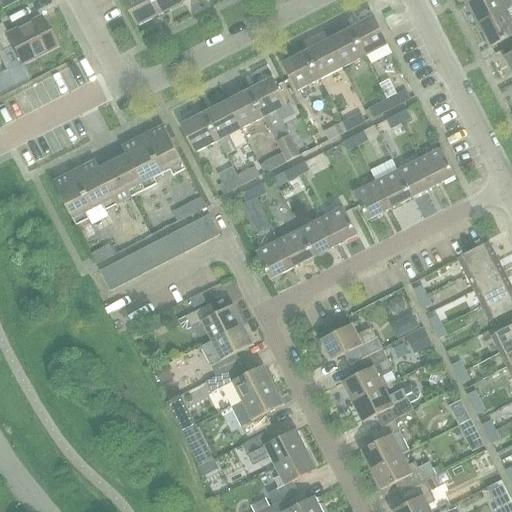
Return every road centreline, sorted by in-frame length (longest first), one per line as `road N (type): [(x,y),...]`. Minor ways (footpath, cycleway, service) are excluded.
road 1 (residential): [(354,511),(260,318),(500,189)]
road 2 (residential): [(500,189),(401,0)]
road 3 (residential): [(315,0),(152,84),(124,81)]
road 4 (residential): [(6,142),(124,81)]
